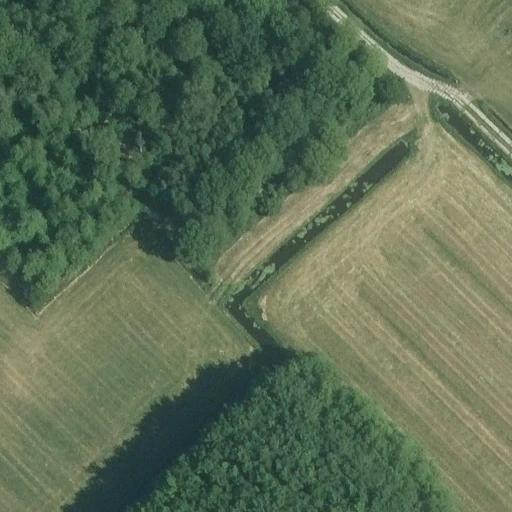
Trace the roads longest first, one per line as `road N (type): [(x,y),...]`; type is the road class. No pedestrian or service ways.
road 1 (track): [(419,86),(320,0)]
road 2 (track): [(511,154),(454,100),(504,94)]
